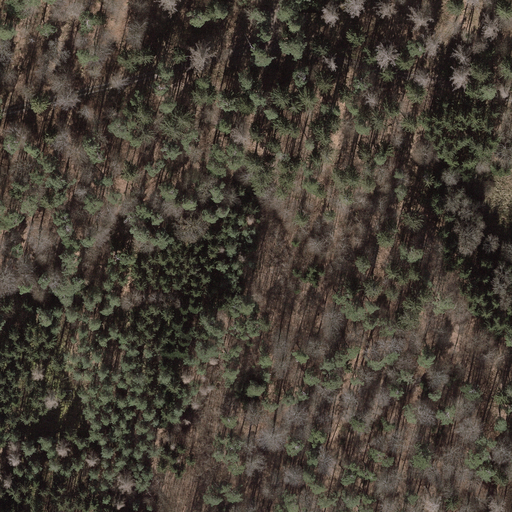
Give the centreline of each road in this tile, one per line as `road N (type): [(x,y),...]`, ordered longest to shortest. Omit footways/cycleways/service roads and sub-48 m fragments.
road 1 (track): [(267,43),(0,113)]
road 2 (track): [(267,43),(511,98)]
